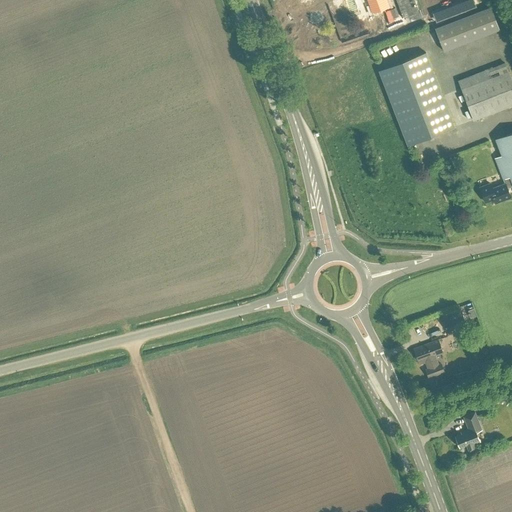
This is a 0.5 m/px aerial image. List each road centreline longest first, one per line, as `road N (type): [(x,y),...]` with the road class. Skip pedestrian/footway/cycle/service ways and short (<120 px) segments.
road 1 (tertiary): [(0,370),(308,293)]
road 2 (primary): [(433,494),(359,306)]
road 3 (primary): [(343,315),(433,494)]
road 4 (tertiary): [(366,277),(511,240)]
road 5 (primary): [(292,114),(321,260)]
road 6 (primary): [(337,255),(318,175),(292,114)]
road 7 (primary): [(292,114),(249,0)]
